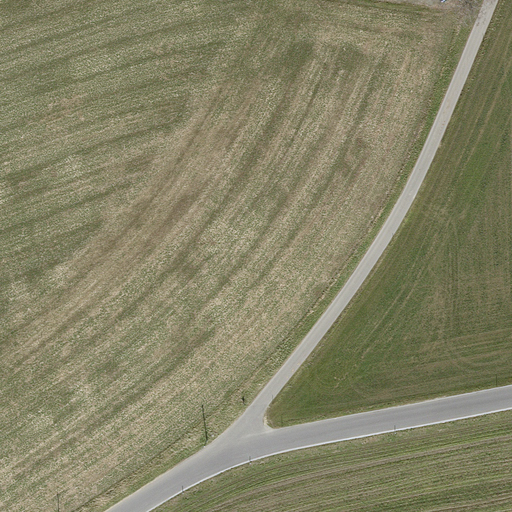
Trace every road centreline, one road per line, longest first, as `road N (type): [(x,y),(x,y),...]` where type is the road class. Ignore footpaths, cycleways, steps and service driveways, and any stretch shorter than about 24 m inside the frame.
road 1 (unclassified): [(487,0),(445,116),(371,262),(222,450)]
road 2 (unclassified): [(222,450),(511,394)]
